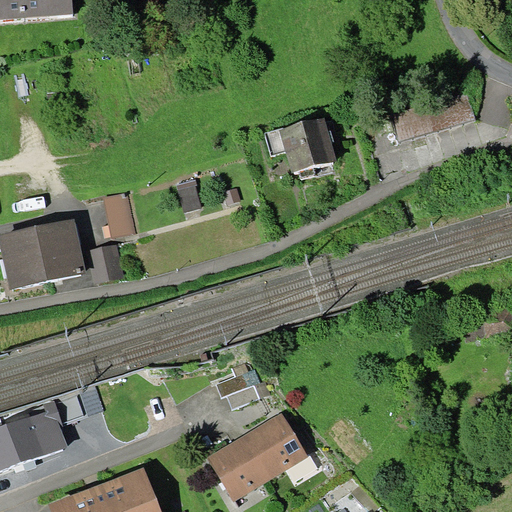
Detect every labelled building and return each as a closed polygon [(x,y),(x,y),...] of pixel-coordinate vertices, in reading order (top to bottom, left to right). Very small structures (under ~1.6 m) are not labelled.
[(0,0),(0,19),(72,15),(71,0),(0,0)] [(391,113),(399,142),(475,120),(467,91),(391,113)] [(291,171),(337,160),(326,117),(280,129),(291,171)] [(196,181),(177,185),(184,213),(202,208),(196,181)] [(241,200),(237,188),(224,192),(228,204),(241,200)] [(127,192),(104,197),(112,239),(136,234),(127,192)] [(85,273),(73,218),(0,233),(0,242),(10,289),(85,273)] [(117,244),(87,250),(94,283),(124,277),(117,244)] [(465,340),(507,331),(502,310),(460,319),(465,340)] [(251,365),(246,364),(233,368),(236,377),(217,384),(222,397),(228,395),(233,409),(260,397),(260,398),(272,394),(267,382),(261,382),(256,371),(251,365)] [(96,387),(80,392),(81,395),(88,416),(104,411),(96,387)] [(46,412),(0,427),(0,470),(68,447),(61,427),(88,416),(81,395),(55,404),(54,401),(43,404),(46,412)] [(244,435),(271,479),(308,456),(282,413),(244,435)] [(271,479),(244,435),(207,458),(234,501),(271,479)] [(52,511),(161,511),(145,468),(50,504),(52,511)]
